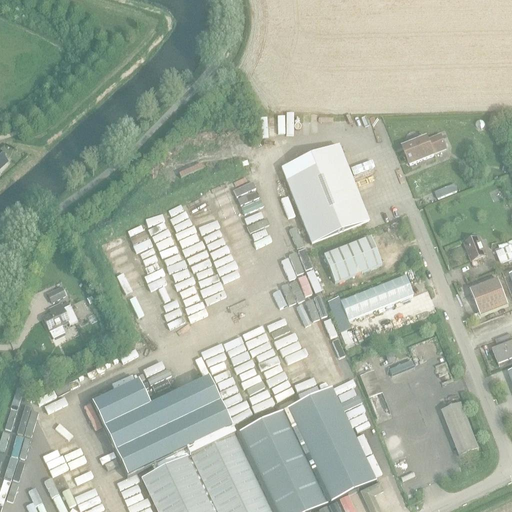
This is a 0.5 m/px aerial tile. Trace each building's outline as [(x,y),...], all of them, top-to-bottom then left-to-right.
[(433,155),(446,150),(440,137),(427,142),(427,140),(403,150),(410,166),(433,157),(433,155)] [(281,171),(311,247),(368,224),(338,148),(281,171)] [(362,154),(363,166),(377,166),(377,154),(362,154)] [(362,175),(365,183),(378,179),(375,171),(362,175)] [(323,257),(335,285),(381,266),(370,238),(323,257)] [(464,244),(471,263),(486,257),(479,238),(464,244)] [(511,247),(496,254),(500,265),(511,260),(511,247)] [(340,304),(347,323),(413,297),(405,279),(340,304)] [(470,292),(480,318),(508,307),(498,281),(470,292)] [(47,296),(51,305),(65,298),(61,289),(47,296)] [(95,289),(88,291),(90,297),(97,295),(95,289)] [(305,307),(309,305),(305,296),(301,298),(305,307)] [(70,307),(62,311),(60,305),(48,310),(51,316),(43,320),(53,340),(65,335),(60,326),(67,322),(69,327),(77,323),(70,307)] [(254,326),(257,342),(277,338),(274,322),(254,326)] [(216,341),(222,357),(245,348),(240,335),(223,341),(222,339),(216,341)] [(511,339),(510,336),(497,341),(500,347),(492,350),(498,364),(511,358),(511,339)] [(252,337),(247,341),(255,352),(260,347),(252,337)] [(141,355),(156,350),(153,343),(138,348),(141,355)] [(385,357),(388,366),(395,364),(391,355),(385,357)] [(449,356),(436,359),(439,367),(451,364),(449,356)] [(389,372),(392,380),(414,371),(411,362),(389,372)] [(269,370),(263,372),(268,390),(274,389),(269,370)] [(230,431),(232,431),(207,380),(150,408),(138,384),(91,406),(126,481),(151,469),(154,475),(140,481),(155,511),(317,511),(376,484),(331,391),(233,438),(230,431)] [(42,396),(34,398),(39,419),(49,417),(47,406),(45,407),(42,396)] [(61,396),(53,400),(61,417),(69,413),(61,396)] [(442,413),(459,458),(478,451),(461,406),(442,413)] [(45,423),(50,439),(57,437),(51,421),(45,423)] [(90,432),(82,435),(89,453),(97,450),(90,432)] [(94,481),(88,484),(94,496),(100,494),(94,481)]
